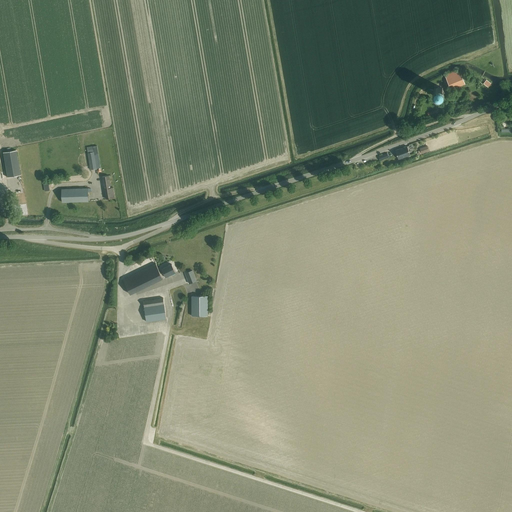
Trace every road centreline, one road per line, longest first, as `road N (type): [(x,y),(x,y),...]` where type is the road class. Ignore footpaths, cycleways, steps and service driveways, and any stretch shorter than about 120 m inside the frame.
road 1 (unclassified): [(0,238),(120,237),(511,101)]
road 2 (track): [(167,330),(146,443),(359,511)]
